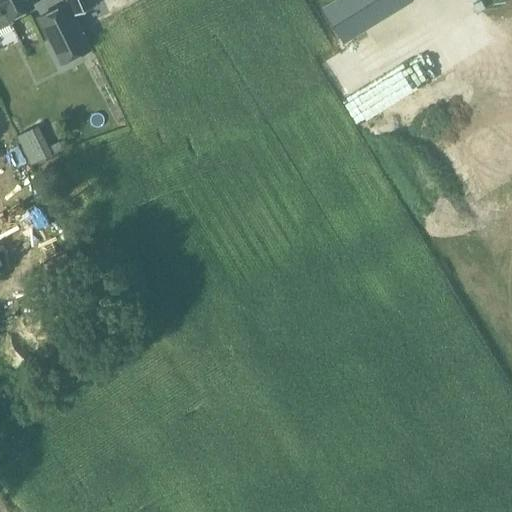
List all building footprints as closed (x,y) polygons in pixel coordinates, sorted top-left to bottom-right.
[(0,0),(0,27),(12,22),(10,18),(34,6),(30,0),(0,0)] [(67,0),(75,17),(96,8),(92,0),(67,0)] [(413,1),(412,0),(336,0),(324,8),(345,42),(413,1)] [(68,4),(39,18),(62,63),(90,49),(68,4)] [(63,151),(59,143),(48,148),(38,126),(17,136),(31,166),(63,151)]
